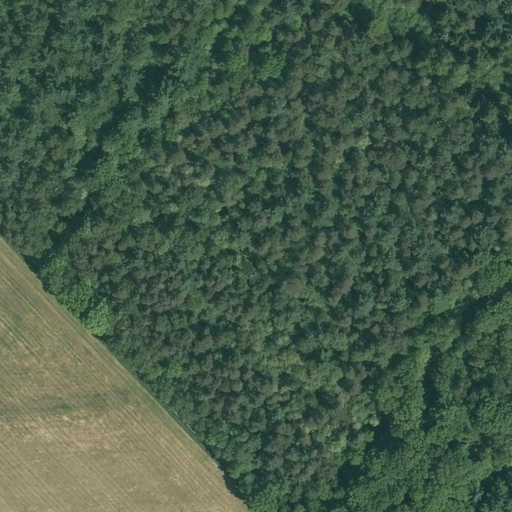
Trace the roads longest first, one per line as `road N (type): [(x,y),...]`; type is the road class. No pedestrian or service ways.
road 1 (unclassified): [(0,220),(265,511)]
road 2 (unclassified): [(313,511),(511,264)]
